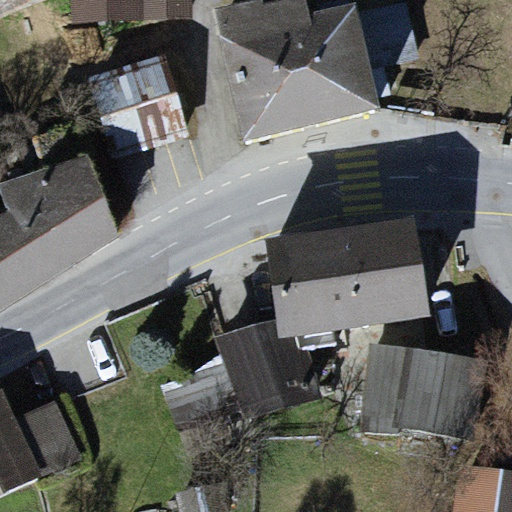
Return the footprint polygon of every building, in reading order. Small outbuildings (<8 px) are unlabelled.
[(197,13),(196,0),(0,0),(0,14),(35,0),(73,0),(70,18),(197,13)] [(404,110),(377,4),(355,0),(280,0),(211,14),(248,145),(404,110)] [(209,146),(176,38),(25,83),(36,121),(85,107),(106,177),(209,146)] [(0,313),(3,320),(154,248),(106,177),(85,107),(36,121),(48,165),(13,181),(30,215),(0,229),(0,313)] [(427,216),(269,253),(279,321),(224,342),(259,430),(335,391),(305,337),(372,334),(366,392),(406,411),(405,424),(478,440),(488,351),(405,340),(405,327),(450,322),(427,216)] [(11,377),(0,382),(0,504),(100,455),(70,393),(29,413),(11,377)] [(511,511),(511,476),(455,470),(450,511),(511,511)]
